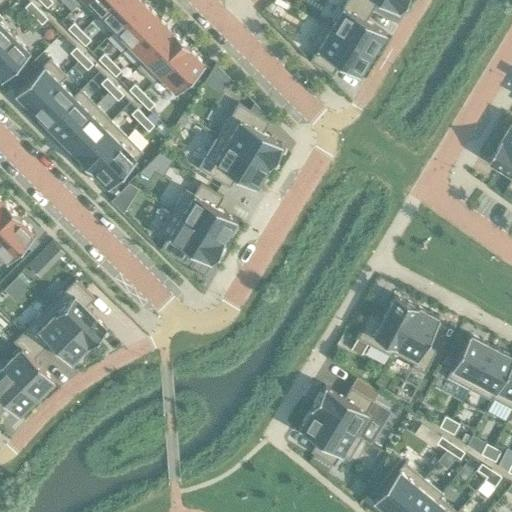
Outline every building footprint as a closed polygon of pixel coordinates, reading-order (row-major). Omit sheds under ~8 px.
[(112,0),(81,0),(80,2),(80,3),(96,18),(99,15),(98,14),(112,0)] [(142,1),(141,0),(112,0),(98,14),(99,15),(113,29),(142,1)] [(342,7),(330,26),(329,27),(372,52),(373,50),(376,52),(384,39),(381,37),(384,33),(385,32),(365,20),(371,10),(355,0),(345,0),(342,5),(341,6),(342,7)] [(355,0),(371,10),(377,0),(378,0),(398,11),(404,0),(355,0)] [(24,6),(33,15),(38,9),(30,1),(24,6)] [(157,16),(142,1),(113,29),(129,44),(157,16)] [(38,9),(33,15),(41,23),(47,18),(38,9)] [(172,30),(157,16),(129,44),(143,59),(144,60),(173,31),(172,30)] [(0,47),(13,35),(0,21),(0,47)] [(359,74),(372,52),(329,27),(330,26),(322,21),(308,44),(316,49),(309,60),(332,74),(339,63),(359,75),(359,74)] [(73,22),(67,28),(76,36),(81,30),(73,22)] [(81,30),(76,36),(84,45),(90,39),(81,30)] [(188,46),(173,31),(144,60),(143,59),(136,66),(153,83),(160,76),(159,75),(188,46)] [(28,50),(13,35),(0,47),(0,79),(29,50),(28,50)] [(70,52),(78,60),(84,55),(75,46),(70,52)] [(189,47),(188,46),(159,75),(160,76),(174,90),(175,91),(204,62),(203,62),(189,47)] [(103,52),(98,58),(106,67),(112,61),(103,52)] [(84,55),(78,60),(87,69),(92,63),(84,55)] [(15,93),(30,109),(58,80),(59,81),(66,74),(49,57),(13,93),(14,94),(15,93)] [(112,61),(106,67),(115,75),(120,69),(112,61)] [(100,82),(109,91),(114,85),(106,77),(100,82)] [(30,109),(45,124),(73,96),(73,95),(59,81),(58,80),(30,109)] [(134,83),(128,89),(137,97),(142,92),(134,83)] [(114,85),(109,91),(117,99),(123,94),(114,85)] [(45,124),(60,139),(96,104),(79,88),(73,95),(73,96),(45,124)] [(142,92),(137,97),(145,106),(151,100),(142,92)] [(238,102),(218,134),(269,166),(282,144),(262,132),(269,121),(238,102)] [(74,154),(75,155),(111,119),(96,104),(60,139),(75,154),(74,154)] [(131,113),(139,122),(145,116),(136,107),(131,113)] [(145,116),(139,122),(148,130),(153,124),(145,116)] [(75,155),(91,170),(126,135),(111,119),(75,155)] [(511,122),(502,138),(511,144),(511,122)] [(268,167),(269,166),(218,134),(198,167),(229,186),(236,175),(256,187),(256,186),(268,166),(268,167)] [(142,151),(126,135),(91,170),(91,171),(92,171),(106,185),(107,186),(142,151)] [(511,188),(511,144),(502,138),(489,159),(511,173),(511,177),(507,185),(511,188)] [(185,188),(172,209),(223,241),(224,239),(223,239),(225,237),(227,239),(235,226),(232,224),(235,220),(236,219),(216,207),(223,196),(200,182),(193,193),(185,188)] [(0,234),(18,216),(3,201),(0,203),(0,234)] [(210,262),(223,241),(172,209),(159,231),(167,236),(160,247),(183,261),(190,250),(210,262)] [(19,217),(18,216),(0,234),(0,255),(5,261),(35,232),(34,231),(33,232),(19,217)] [(75,278),(48,305),(88,344),(105,326),(85,306),(94,297),(75,278)] [(391,355),(393,351),(417,306),(394,293),(380,319),(369,313),(356,337),(391,355)] [(70,362),(88,344),(48,305),(22,331),(41,350),(49,341),(70,362)] [(413,361),(411,366),(423,372),(436,348),(425,343),(438,317),(417,306),(393,351),(413,361)] [(33,358),(41,350),(22,331),(13,340),(19,347),(4,363),(3,363),(35,396),(53,378),(33,358)] [(468,333),(446,376),(469,387),(490,344),(468,333)] [(490,399),(491,397),(511,355),(490,344),(469,387),(490,399)] [(511,355),(491,397),(511,407),(511,355)] [(0,396),(18,414),(35,396),(3,363),(4,363),(0,359),(0,396)] [(324,384),(311,405),(358,434),(370,413),(366,411),(373,400),(350,385),(343,397),(324,384)] [(362,436),(358,434),(311,405),(310,407),(298,426),(297,427),(317,439),(310,451),(333,465),(340,454),(348,459),(362,436)] [(439,426),(446,429),(452,419),(444,415),(439,426)] [(459,423),(452,419),(446,429),(453,433),(459,423)] [(440,435),(436,442),(448,450),(452,443),(440,435)] [(480,453),(487,457),(493,446),(486,442),(480,453)] [(459,458),(464,451),(452,443),(448,450),(459,458)] [(500,450),(493,446),(487,457),(494,460),(500,450)] [(373,500),(388,511),(392,511),(423,476),(404,461),(372,499),(373,500)] [(476,469),(486,475),(490,468),(481,462),(476,469)] [(494,485),(501,475),(490,468),(486,475),(484,479),(494,485)] [(392,511),(426,511),(440,496),(443,493),(423,476),(392,511)] [(454,511),(456,510),(440,496),(426,511),(454,511)]
